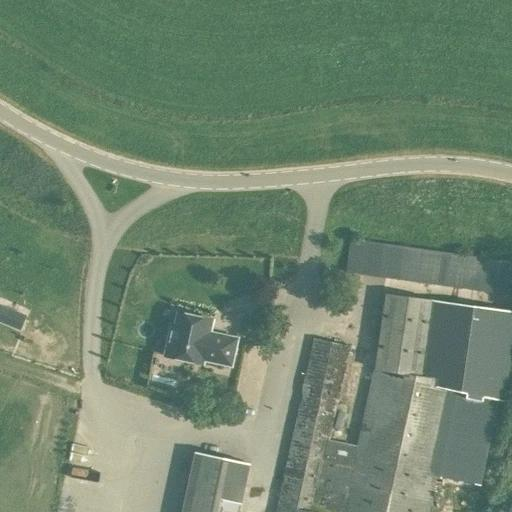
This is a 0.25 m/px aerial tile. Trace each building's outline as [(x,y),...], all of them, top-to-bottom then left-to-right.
[(275,511),(425,511),(432,476),(484,484),(498,399),(504,400),(511,351),(511,260),(352,235),(347,270),(387,276),(361,443),(333,438),(348,342),(304,335),(275,511)] [(369,275),(367,288),(383,290),(385,278),(369,275)] [(9,308),(0,304),(0,321),(3,323),(9,308)] [(236,340),(218,336),(217,339),(208,337),(211,322),(176,314),(173,327),(169,327),(162,357),(202,366),(202,362),(230,368),(236,340)] [(243,354),(240,382),(263,385),(266,356),(243,354)] [(190,449),(179,511),(238,511),(247,459),(190,449)]
